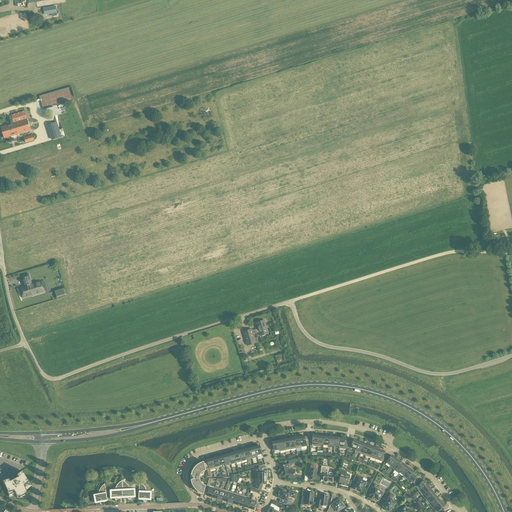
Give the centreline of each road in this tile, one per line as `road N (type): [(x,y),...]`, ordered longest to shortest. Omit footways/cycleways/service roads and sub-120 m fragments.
road 1 (secondary): [(504,511),(484,473),(441,427),(356,388),(293,386),(116,431),(40,438)]
road 2 (unclassified): [(290,301),(57,379),(43,375),(26,344)]
road 3 (unclassified): [(290,301),(313,340),(431,374),(511,355)]
road 4 (residential): [(265,437),(268,425),(285,423),(359,428),(420,467),(458,511)]
road 5 (track): [(511,252),(452,250),(290,301)]
road 6 (residential): [(196,504),(183,480),(193,458),(265,437)]
